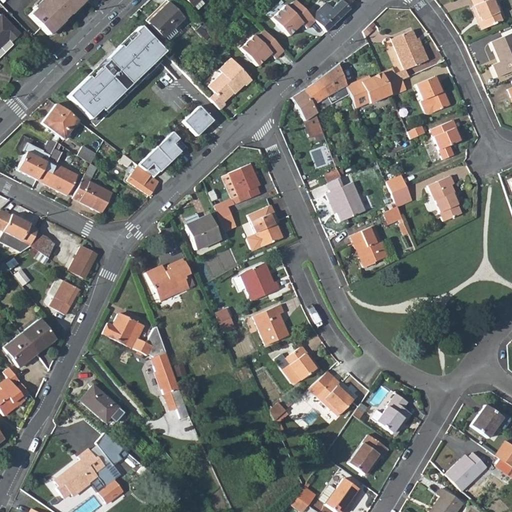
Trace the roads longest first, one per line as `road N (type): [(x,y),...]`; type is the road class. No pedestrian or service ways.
road 1 (residential): [(256,114),(358,334),(383,361),(447,395)]
road 2 (residential): [(121,246),(0,494)]
road 3 (residential): [(256,114),(121,246)]
road 4 (residential): [(503,152),(442,28),(416,0)]
road 5 (tertiary): [(125,0),(0,121)]
road 6 (residential): [(376,0),(256,114)]
road 7 (residential): [(0,184),(121,246)]
road 8 (residential): [(447,395),(379,511)]
